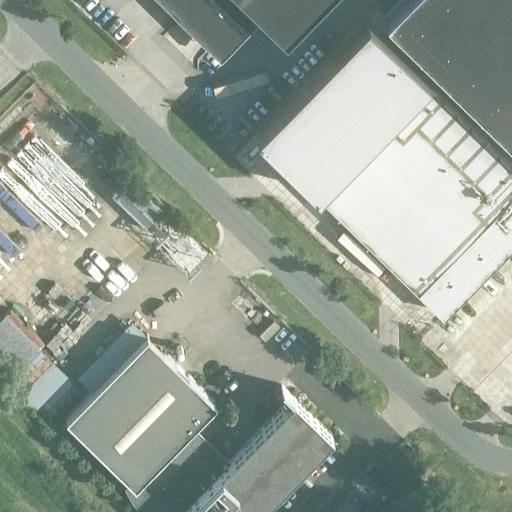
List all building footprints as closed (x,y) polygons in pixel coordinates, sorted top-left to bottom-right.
[(244,0),(284,38),(320,0),(244,0)] [(511,0),(401,0),(384,18),(511,142),(511,0)] [(511,159),(366,17),(255,132),(441,313),(511,240),(511,159)] [(67,185),(100,150),(43,97),(10,132),(30,151),(47,133),(56,142),(65,132),(81,148),(56,175),(67,185)] [(69,318),(28,356),(39,367),(80,329),(69,318)] [(264,340),(278,326),(273,320),(258,334),(264,340)] [(146,334),(64,417),(133,485),(127,491),(148,511),(256,511),(332,435),(293,397),(222,469),(185,433),(216,402),(146,334)] [(199,428),(210,439),(230,418),(219,407),(199,428)]
